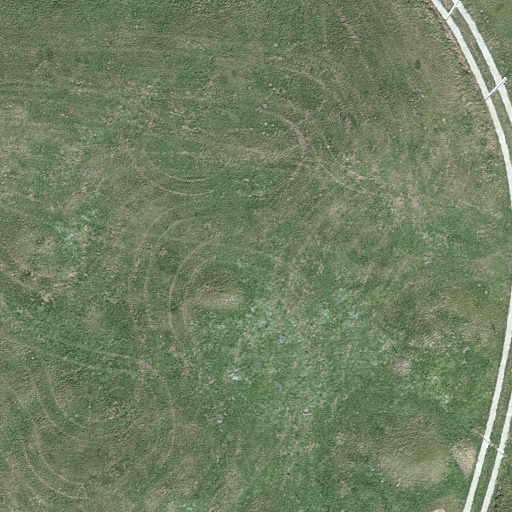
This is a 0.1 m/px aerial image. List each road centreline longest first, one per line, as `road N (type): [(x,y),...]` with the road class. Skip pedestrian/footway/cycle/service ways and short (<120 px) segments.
road 1 (track): [(511,145),(490,79),(442,0)]
road 2 (track): [(476,511),(511,360)]
